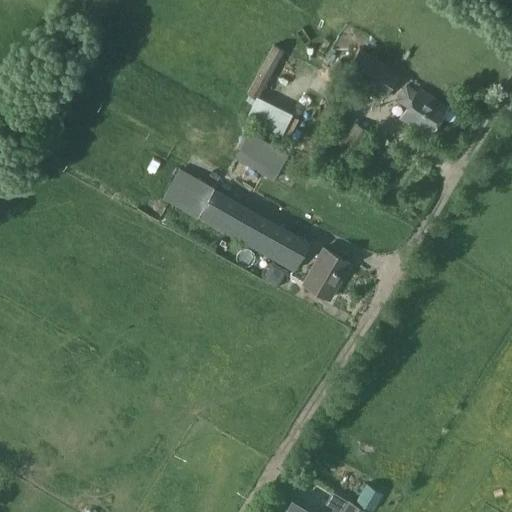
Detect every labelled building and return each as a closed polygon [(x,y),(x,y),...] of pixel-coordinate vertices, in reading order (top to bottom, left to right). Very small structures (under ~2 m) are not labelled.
[(274,44),(247,93),(257,98),(284,50),(274,44)] [(385,96),(398,74),(360,50),(346,72),(385,96)] [(448,107),(419,88),(416,93),(405,85),(398,96),(409,103),(400,118),(429,137),(448,107)] [(280,135),(290,115),(256,98),(247,117),(280,135)] [(323,132),(337,111),(327,105),(313,125),(323,132)] [(343,171),(368,132),(340,114),(315,152),(343,171)] [(274,179),(286,156),(249,135),(236,158),(274,179)] [(292,272),(308,244),(178,172),(162,200),(292,272)] [(172,230),(178,216),(159,208),(153,222),(172,230)] [(330,299),(351,264),(324,248),(303,283),(330,299)] [(356,502),(368,509),(371,511),(372,511),(383,494),(366,484),(356,502)] [(316,511),(292,497),(282,511),(316,511)] [(366,511),(368,509),(356,502),(351,499),(343,511),(366,511)]
